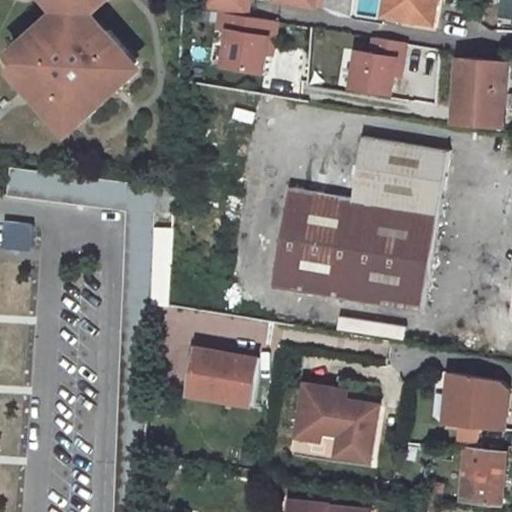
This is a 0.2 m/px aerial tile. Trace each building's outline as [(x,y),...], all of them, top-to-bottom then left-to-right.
[(54,0),(64,9),(19,51),(42,74),(32,84),(62,116),(68,109),(83,125),(101,108),(99,105),(122,84),(124,87),(142,70),(127,55),(134,49),(114,28),(107,33),(89,14),(103,0),(54,0)] [(204,0),(203,9),(246,17),(249,0),(204,0)] [(385,0),(383,17),(434,25),(438,0),(385,0)] [(368,36),(366,48),(398,54),(401,41),(368,36)] [(388,95),(395,55),(347,47),(340,88),(388,95)] [(460,58),(456,124),(505,129),(509,62),(460,58)] [(425,316),(445,201),(453,153),(364,139),(354,198),(293,189),(276,290),(425,316)] [(0,168),(0,196),(127,213),(113,511),(140,511),(156,188),(0,168)] [(227,352),(198,347),(197,353),(226,358),(227,352)] [(197,353),(193,376),(190,394),(252,405),(260,357),(227,352),(226,358),(197,353)] [(446,423),(506,429),(507,411),(509,389),(502,381),(450,373),(446,423)] [(336,388),(305,383),(298,428),(323,431),(340,434),(337,455),(371,460),(381,404),(346,399),(345,401),(334,399),(336,388)] [(347,390),(336,388),(334,399),(345,401),(346,399),(347,390)] [(323,431),(298,428),(297,436),(321,441),(323,431)] [(496,453),(478,451),(480,436),(455,433),(453,448),(466,449),(461,500),(503,505),(507,456),(511,456),(511,447),(496,445),(496,453)] [(429,483),(426,499),(442,502),(444,485),(429,483)] [(367,511),(328,507),(328,504),(290,500),(289,511),(367,511)]
